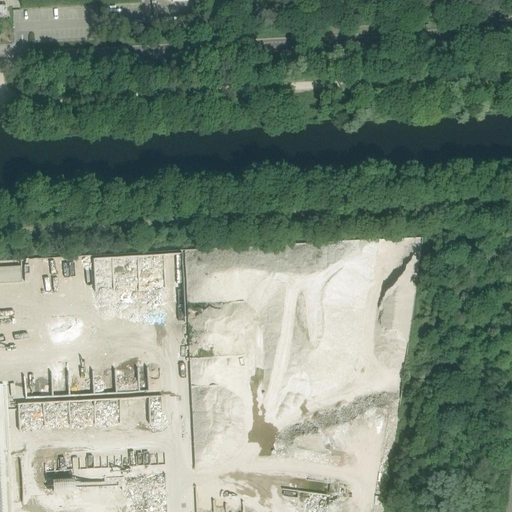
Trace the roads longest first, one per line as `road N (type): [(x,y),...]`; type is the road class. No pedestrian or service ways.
road 1 (tertiary): [(0,60),(511,32)]
road 2 (track): [(0,101),(511,80)]
